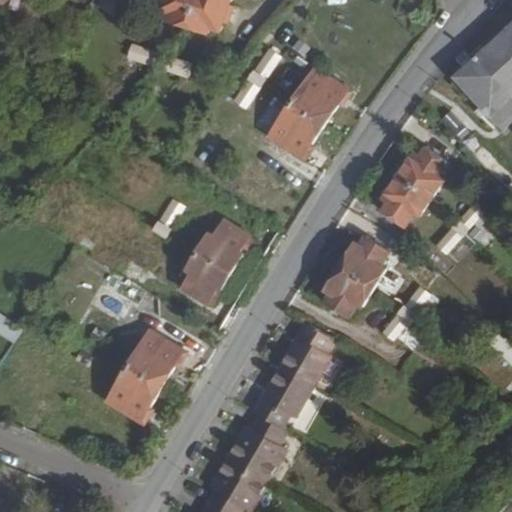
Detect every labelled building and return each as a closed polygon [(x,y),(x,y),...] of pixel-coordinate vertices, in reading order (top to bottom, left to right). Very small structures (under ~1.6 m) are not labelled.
[(161,5),(158,16),(169,19),(167,25),(189,31),(196,0),(158,0),(157,4),(161,5)] [(229,0),(196,0),(189,31),(209,35),(211,29),(222,32),(225,22),(230,23),(234,9),(229,7),(231,0),(229,0)] [(511,24),(480,54),(479,54),(455,75),(504,128),(511,121),(511,24)] [(129,42),(124,56),(153,66),(158,51),(129,42)] [(269,47),(252,73),(263,81),(281,55),(269,47)] [(158,51),(153,66),(184,75),(188,60),(158,51)] [(237,63),(218,85),(235,98),(252,73),(237,63)] [(315,66),(290,100),(322,123),(338,100),(341,102),(349,91),(315,66)] [(252,73),(235,98),(234,98),(245,106),(263,81),(252,73)] [(204,102),(233,123),(245,106),(234,98),(235,98),(218,85),(204,102)] [(421,102),(461,144),(471,135),(433,92),(433,91),(421,102)] [(290,100),(267,134),(303,159),(313,145),(308,142),(322,123),(290,100)] [(482,147),(474,155),(491,174),(499,166),(482,147)] [(397,176),(429,198),(442,180),(436,176),(445,164),(423,149),(418,157),(413,154),(397,176)] [(176,169),(166,186),(187,200),(198,182),(176,169)] [(397,176),(381,199),(385,203),(381,211),(402,225),(411,213),(417,216),(429,198),(397,176)] [(463,196),(451,209),(461,218),(469,210),(463,205),(468,201),(463,196)] [(461,218),(458,222),(464,226),(460,231),(464,234),(485,211),(475,202),(469,210),(461,218)] [(170,203),(154,228),(166,235),(182,210),(170,203)] [(434,228),(442,240),(458,222),(447,213),(434,228)] [(442,240),(437,245),(446,254),(447,253),(464,234),(460,231),(464,226),(458,222),(442,240)] [(207,234),(195,253),(229,275),(241,255),(238,253),(247,239),(221,223),(212,237),(207,234)] [(154,228),(137,254),(149,261),(166,235),(154,228)] [(356,240),(338,267),(374,289),(389,265),(384,261),(393,248),(367,232),(361,242),(356,240)] [(464,234),(447,253),(458,261),(475,245),(464,234)] [(422,260),(441,276),(449,267),(430,251),(422,260)] [(189,275),(179,291),(204,307),(214,291),(218,293),(229,275),(195,253),(183,272),(189,275)] [(120,276),(143,290),(150,278),(127,264),(120,276)] [(338,267),(324,291),(330,294),(324,303),(348,318),(358,304),(362,307),(374,289),(338,267)] [(418,285),(399,309),(404,314),(408,309),(412,313),(429,294),(418,285)] [(399,309),(382,329),(392,337),(394,335),(411,316),(412,313),(408,309),(404,314),(399,309)] [(100,315),(84,341),(95,348),(111,322),(100,315)] [(411,316),(394,335),(402,342),(419,323),(411,316)] [(255,427),(281,443),(289,429),(283,425),(291,412),(297,416),(315,386),(333,356),(326,352),(334,339),(307,323),(300,335),(282,366),(264,396),(256,409),(263,414),(255,427)] [(148,331),(127,366),(159,387),(172,366),(176,368),(185,354),(148,331)] [(105,401),(128,415),(142,424),(150,410),(146,408),(159,387),(127,366),(105,401)] [(97,415),(120,429),(128,415),(105,401),(97,415)] [(287,446),(281,443),(255,427),(248,423),(229,454),(211,484),(218,488),(204,511),(239,511),(244,504),(250,508),(269,477),(287,446)]
